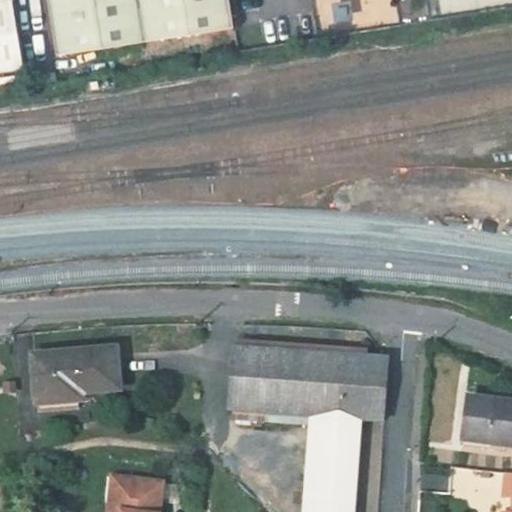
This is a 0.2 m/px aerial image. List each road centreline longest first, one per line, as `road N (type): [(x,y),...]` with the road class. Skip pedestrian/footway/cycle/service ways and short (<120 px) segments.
road 1 (residential): [(0,321),(213,302),(404,312)]
road 2 (residential): [(392,511),(404,312)]
